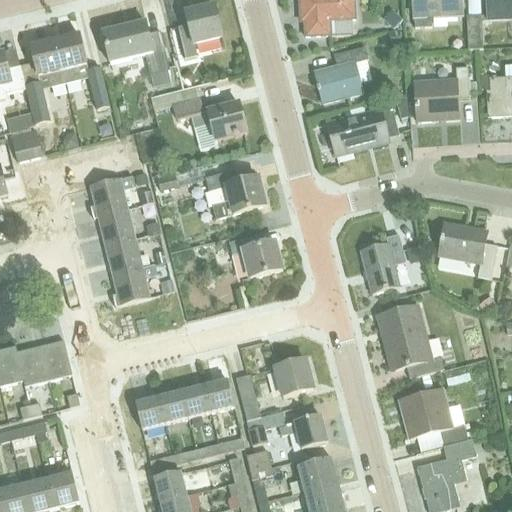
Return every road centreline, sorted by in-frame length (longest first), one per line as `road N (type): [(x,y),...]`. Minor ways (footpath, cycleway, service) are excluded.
road 1 (residential): [(90,372),(333,308)]
road 2 (residential): [(308,212),(255,0)]
road 3 (residential): [(385,511),(333,308)]
road 4 (residential): [(125,511),(90,372)]
road 5 (residential): [(90,372),(60,253)]
